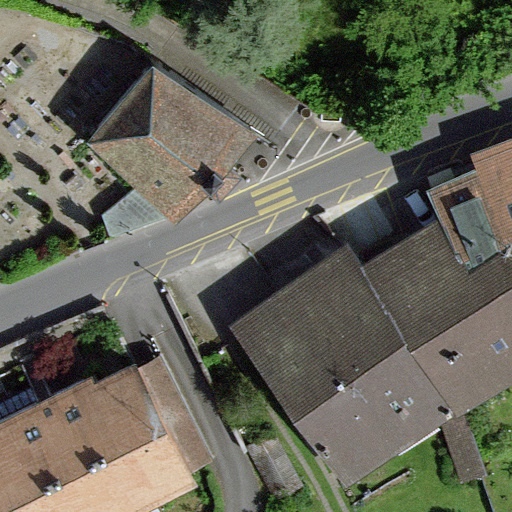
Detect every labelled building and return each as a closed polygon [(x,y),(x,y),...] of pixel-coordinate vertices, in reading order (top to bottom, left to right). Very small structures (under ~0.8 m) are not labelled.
[(154,58),(91,133),(178,213),(206,181),(220,193),(239,172),(225,159),(255,128),(154,58)] [(509,236),(511,242),(511,144),(475,157),(481,170),(430,190),(441,218),(463,262),(509,236)] [(511,373),(511,242),(509,236),(463,262),(441,218),(357,271),(342,252),(238,322),(347,475),(438,412),(447,406),(453,412),(463,406),(511,373)] [(0,511),(114,511),(188,475),(130,357),(0,420),(0,511)] [(486,473),(463,406),(453,412),(447,406),(438,412),(460,481),(486,473)] [(302,483),(274,431),(252,445),(279,496),(302,483)]
